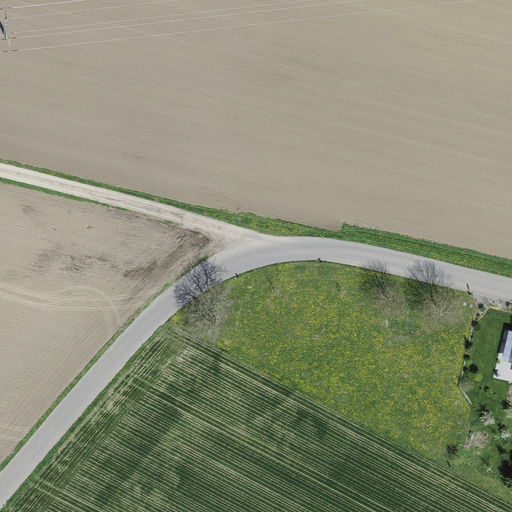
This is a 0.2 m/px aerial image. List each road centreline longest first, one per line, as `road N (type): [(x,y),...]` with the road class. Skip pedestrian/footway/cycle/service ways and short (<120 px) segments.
road 1 (unclassified): [(511,291),(337,250),(240,258),(158,311),(0,490)]
road 2 (track): [(263,253),(224,229),(0,167)]
